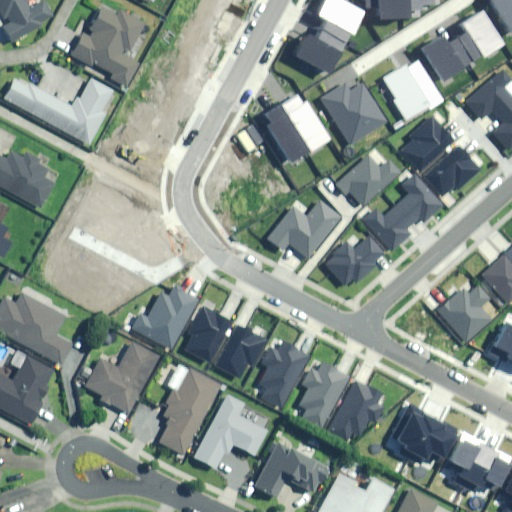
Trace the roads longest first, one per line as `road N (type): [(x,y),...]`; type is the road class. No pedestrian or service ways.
road 1 (residential): [(280,0),(183,192),(191,221),(220,256),(357,330)]
road 2 (residential): [(511,185),(357,330)]
road 3 (residential): [(154,483),(84,443),(64,467),(72,484),(141,487)]
road 4 (residential): [(357,330),(511,412)]
road 5 (residential): [(462,0),(355,69)]
